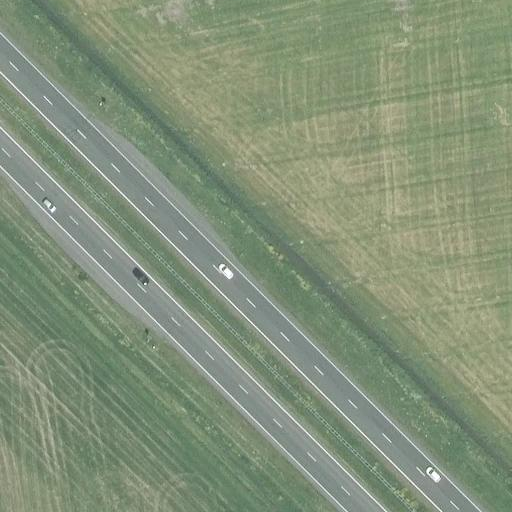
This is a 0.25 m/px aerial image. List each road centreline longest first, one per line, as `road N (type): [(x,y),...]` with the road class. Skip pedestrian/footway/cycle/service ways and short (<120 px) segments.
road 1 (trunk): [(459,511),(0,57)]
road 2 (trunk): [(0,148),(364,511)]
